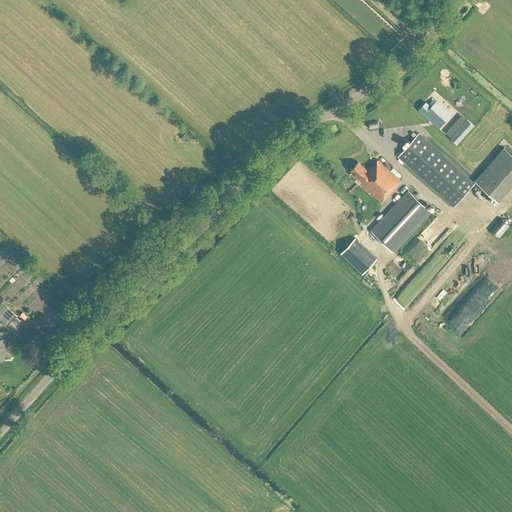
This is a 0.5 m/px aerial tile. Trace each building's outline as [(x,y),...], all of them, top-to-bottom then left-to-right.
[(424,107),(419,114),(438,131),(450,118),(436,105),(430,112),(424,107)] [(458,144),(474,125),(467,118),(450,137),(458,144)] [(454,207),(475,184),(418,133),(397,156),(454,207)] [(498,202),(511,186),(511,154),(504,147),(474,181),(498,202)] [(401,181),(377,160),(368,171),(358,162),(350,170),(351,172),(349,174),(381,203),(401,181)] [(394,252),(431,212),(408,191),(371,231),(394,252)] [(503,236),(511,223),(502,217),(494,231),(503,236)] [(376,258),(355,238),(341,252),(362,273),(376,258)] [(412,245),(405,252),(416,263),(430,249),(423,241),(415,249),(412,245)] [(0,320),(4,324),(14,314),(6,307),(0,313),(0,320)]
